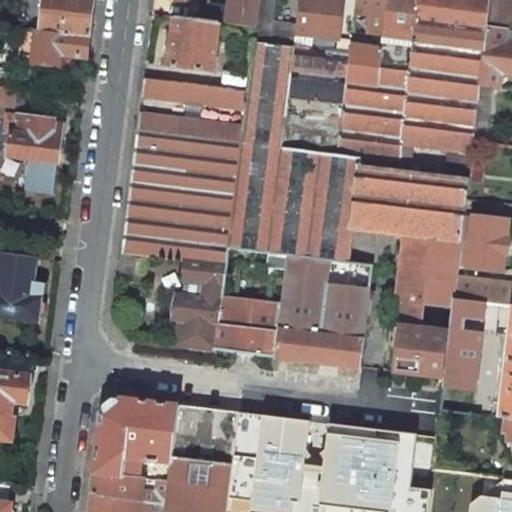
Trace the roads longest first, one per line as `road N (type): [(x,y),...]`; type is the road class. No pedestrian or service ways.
road 1 (residential): [(81,369),(125,0)]
road 2 (residential): [(81,369),(425,409)]
road 3 (residential): [(59,511),(81,369)]
